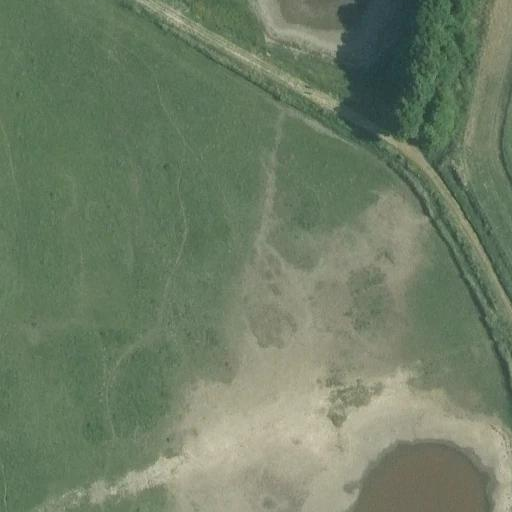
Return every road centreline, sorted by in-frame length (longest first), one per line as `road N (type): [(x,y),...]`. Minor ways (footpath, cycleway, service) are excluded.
road 1 (track): [(407,153),(167,0)]
road 2 (track): [(511,322),(453,201),(407,153)]
road 3 (track): [(407,153),(437,0)]
